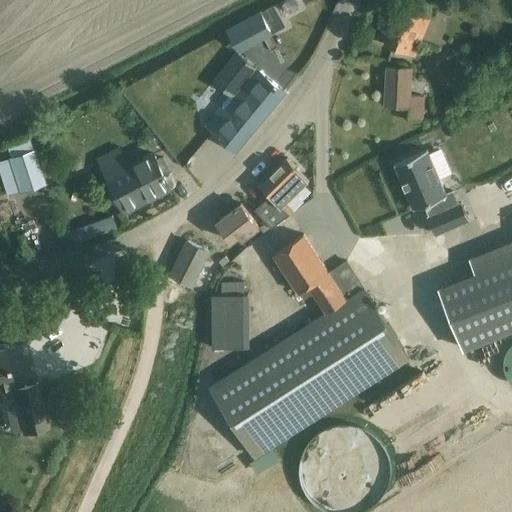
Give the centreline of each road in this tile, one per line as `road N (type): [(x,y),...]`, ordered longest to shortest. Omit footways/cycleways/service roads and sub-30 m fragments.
road 1 (unclassified): [(0,277),(120,245),(228,178),(286,117),(351,0)]
road 2 (track): [(79,511),(130,406),(150,340),(160,226)]
